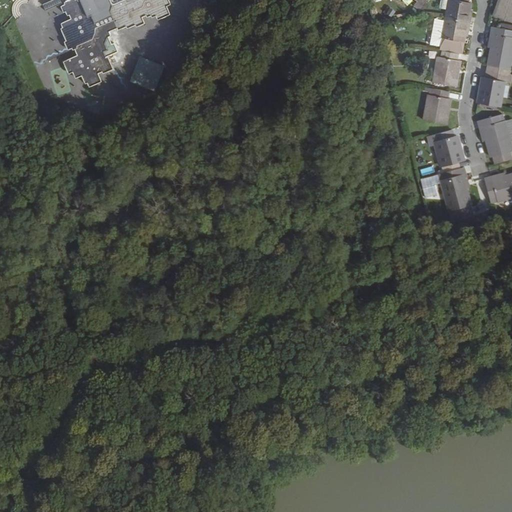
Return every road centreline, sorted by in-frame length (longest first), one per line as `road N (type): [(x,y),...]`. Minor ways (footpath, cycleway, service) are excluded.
road 1 (track): [(85,511),(227,439),(398,426),(511,404)]
road 2 (track): [(363,290),(305,292),(104,367),(51,414),(20,464),(0,472)]
road 3 (track): [(363,290),(232,0)]
road 4 (track): [(227,439),(153,457),(20,464)]
road 5 (residential): [(484,0),(465,114),(477,165)]
road 6 (track): [(511,259),(363,290)]
